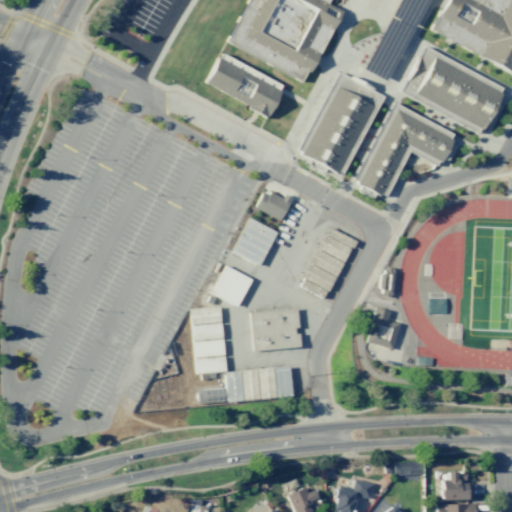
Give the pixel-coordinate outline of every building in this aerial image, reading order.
[(246,0),(224,42),(302,84),(339,12),(325,4),(327,0),(246,0)] [(444,0),(511,0),(511,74),(482,59),(449,40),(429,30),(444,0)] [(423,46),(417,58),(415,56),(402,79),(405,81),(399,91),(478,133),(486,119),(490,121),(498,107),(495,105),(502,91),(423,46)] [(216,58),(202,81),(247,107),(246,109),(264,118),(278,92),(276,91),(279,86),(220,54),(218,59),(216,58)] [(335,71),(382,97),(341,174),(335,172),(333,175),(323,168),(321,171),(307,165),(309,161),(298,156),(299,152),(295,150),(335,71)] [(392,103),(351,183),(383,198),(405,152),(433,166),(437,161),(440,162),(441,159),(446,160),(452,148),(449,146),(450,141),(447,139),(449,135),(392,103)] [(260,192),(253,207),(277,221),(290,198),(283,194),(281,198),(268,192),(266,195),(260,192)] [(246,218),(229,251),(256,265),(274,233),(246,218)] [(327,227),(324,234),(351,248),(354,242),(327,227)] [(322,235),(348,249),(341,262),(314,248),(322,235)] [(314,249),(340,263),(333,277),(307,262),(314,249)] [(306,263),(333,278),(326,291),(299,277),(306,263)] [(222,265),(207,292),(234,307),(249,280),(222,265)] [(392,272),(390,294),(388,294),(388,298),(382,297),(382,294),(379,294),(379,290),(377,288),(377,275),(380,273),(382,273),(382,269),(384,269),(384,267),(391,268),(390,271),(392,272)] [(301,279),(298,286),(320,298),(323,292),(301,279)] [(186,309),(188,325),(219,322),(216,307),(186,309)] [(373,308),(364,341),(389,349),(396,325),(385,321),(387,312),(373,308)] [(246,313),(250,350),(298,347),(293,309),(246,313)] [(190,341),(188,326),(218,323),(219,338),(190,341)] [(191,358),(190,343),(219,340),(221,355),(191,358)] [(193,374),(192,359),(221,356),(222,371),(193,374)] [(271,368),(274,397),(289,396),(286,366),(271,368)] [(270,368),(273,398),(257,399),(255,369),(270,368)] [(238,371),(253,369),(256,399),(241,401),(238,371)] [(221,372),(237,371),(240,400),(224,402),(221,372)] [(387,462),(388,472),(380,472),(380,462),(387,462)] [(462,471),(463,483),(468,483),(469,499),(437,500),(436,478),(444,478),(444,471),(462,471)] [(369,483),(365,498),(352,495),(347,511),(328,511),(332,498),(330,497),(332,488),(334,489),(335,485),(349,488),(351,479),(369,483)] [(310,489),(317,506),(306,510),(306,511),(290,511),(282,494),(300,486),(303,492),(310,489)] [(432,511),(432,503),(472,503),(472,511),(432,511)]
